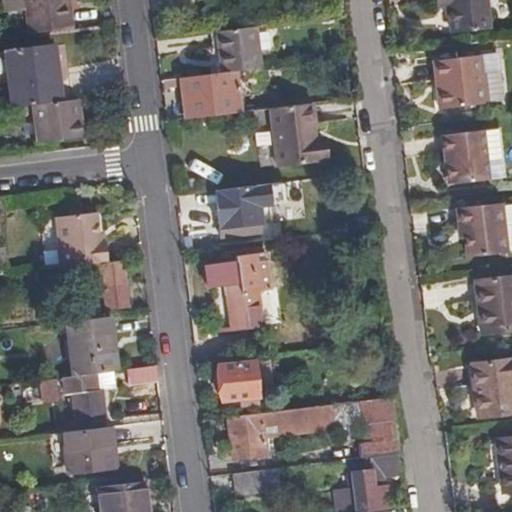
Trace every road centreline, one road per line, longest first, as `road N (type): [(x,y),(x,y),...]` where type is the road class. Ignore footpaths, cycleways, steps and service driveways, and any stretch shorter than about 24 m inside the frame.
road 1 (residential): [(426,511),(364,0)]
road 2 (residential): [(151,160),(194,511)]
road 3 (residential): [(131,0),(151,160)]
road 4 (residential): [(0,178),(151,160)]
